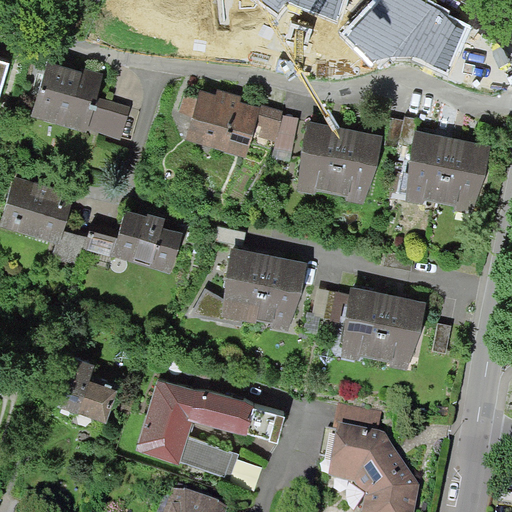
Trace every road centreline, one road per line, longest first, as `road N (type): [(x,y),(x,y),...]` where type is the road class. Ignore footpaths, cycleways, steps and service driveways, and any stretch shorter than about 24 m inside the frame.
road 1 (residential): [(511,117),(400,78),(323,90),(0,27)]
road 2 (residential): [(475,422),(511,239)]
